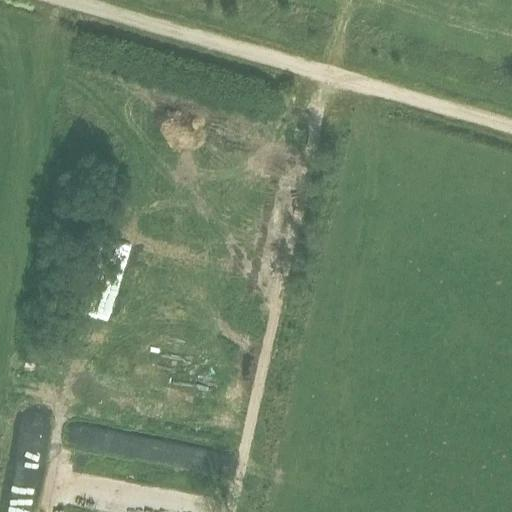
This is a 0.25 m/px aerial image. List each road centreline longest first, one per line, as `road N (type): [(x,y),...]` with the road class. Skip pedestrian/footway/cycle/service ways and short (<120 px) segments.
road 1 (track): [(60,0),(511,128)]
road 2 (track): [(232,511),(320,108)]
road 3 (track): [(15,511),(31,428),(241,466)]
road 4 (track): [(21,479),(178,511)]
